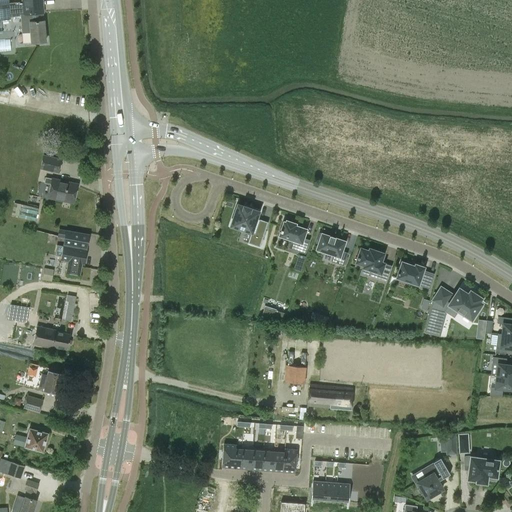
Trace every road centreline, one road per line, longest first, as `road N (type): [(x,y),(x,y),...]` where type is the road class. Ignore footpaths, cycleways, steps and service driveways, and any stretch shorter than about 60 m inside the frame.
road 1 (tertiary): [(122,142),(180,143),(452,240),(511,276)]
road 2 (residential): [(511,296),(432,251),(219,182)]
road 3 (secondary): [(129,341),(122,142)]
road 4 (residential): [(105,175),(110,339)]
road 5 (residential): [(382,444),(308,438),(304,482),(263,480)]
road 6 (residential): [(263,480),(120,449)]
road 7 (secondary): [(122,142),(106,0)]
road 8 (residential): [(219,182),(199,174),(177,190),(178,214),(195,219),(206,214),(214,192)]
